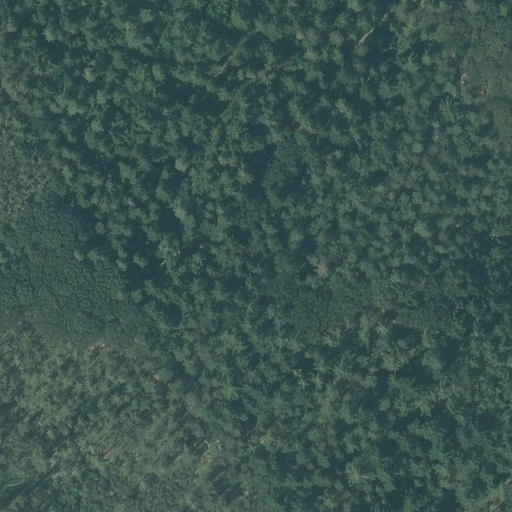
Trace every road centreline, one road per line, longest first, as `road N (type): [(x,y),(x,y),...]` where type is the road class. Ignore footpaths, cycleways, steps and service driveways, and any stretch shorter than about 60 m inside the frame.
road 1 (track): [(413,0),(383,9),(352,37),(247,194),(125,273)]
road 2 (track): [(511,192),(394,269),(383,287),(452,342),(511,305)]
road 3 (track): [(125,273),(0,79)]
road 4 (track): [(187,409),(130,344),(15,317),(0,324)]
road 5 (track): [(383,287),(203,395)]
road 6 (track): [(413,0),(511,150)]
road 7 (track): [(203,395),(125,273)]
road 8 (track): [(281,511),(203,395)]
road 9 (track): [(511,455),(452,342)]
road 10 (track): [(259,511),(187,409)]
